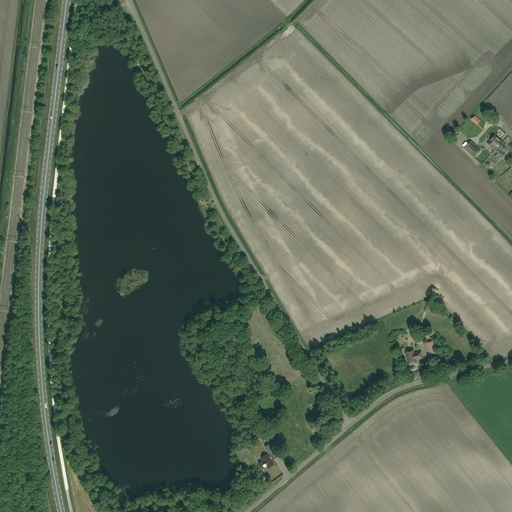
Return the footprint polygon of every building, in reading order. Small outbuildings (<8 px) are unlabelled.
[(501,138),(505,133),(501,129),(497,133),(501,138)] [(487,143),(495,150),(502,142),(495,135),(490,140),(487,143)] [(480,150),(471,141),(467,146),(476,155),(480,150)] [(506,146),(502,142),(495,150),(502,157),(505,154),(505,153),(506,152),(507,151),(507,150),(506,149),(505,147),(506,146)] [(426,342),(429,355),(436,354),(433,340),(426,342)] [(407,357),(408,364),(416,362),(416,359),(418,359),(422,358),(421,352),(414,353),(414,350),(406,352),(406,353),(405,353),(405,354),(406,357),(407,357)] [(279,456),(270,443),(265,447),(270,455),(258,463),(262,469),(266,467),(268,468),(274,464),(271,460),(279,456)]
